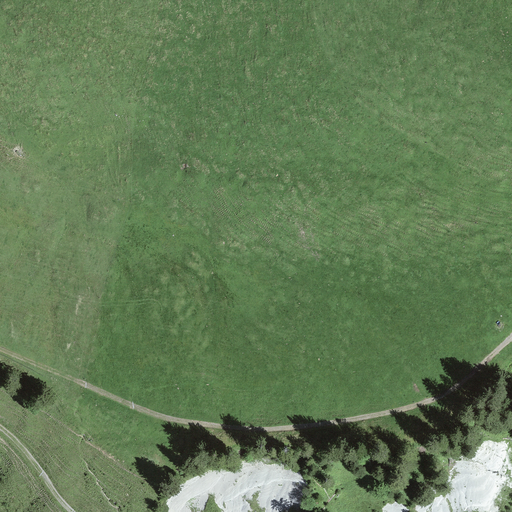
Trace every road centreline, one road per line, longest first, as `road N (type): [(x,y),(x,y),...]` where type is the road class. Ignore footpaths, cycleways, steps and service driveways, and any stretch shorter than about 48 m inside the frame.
road 1 (track): [(511,334),(438,394),(319,426),(250,430),(172,421),(117,398)]
road 2 (track): [(0,349),(117,398)]
